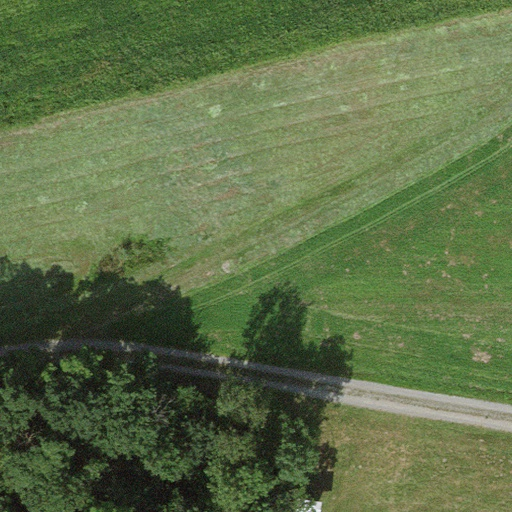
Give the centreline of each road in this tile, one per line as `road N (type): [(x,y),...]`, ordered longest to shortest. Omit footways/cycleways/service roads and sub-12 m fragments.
road 1 (track): [(511,417),(74,339),(0,358)]
road 2 (track): [(511,115),(74,339)]
